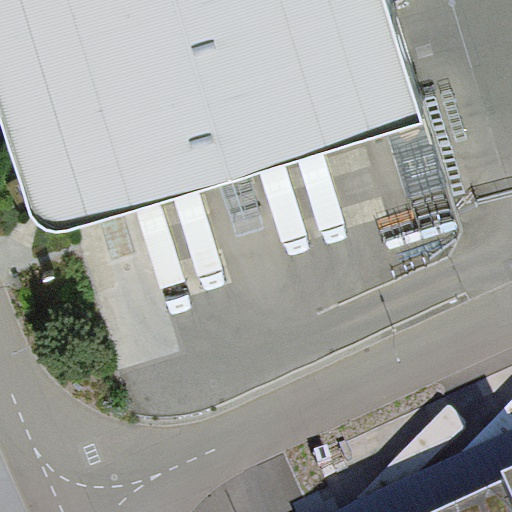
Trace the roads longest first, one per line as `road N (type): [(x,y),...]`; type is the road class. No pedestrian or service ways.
road 1 (residential): [(73,511),(511,309)]
road 2 (residential): [(0,353),(66,511)]
